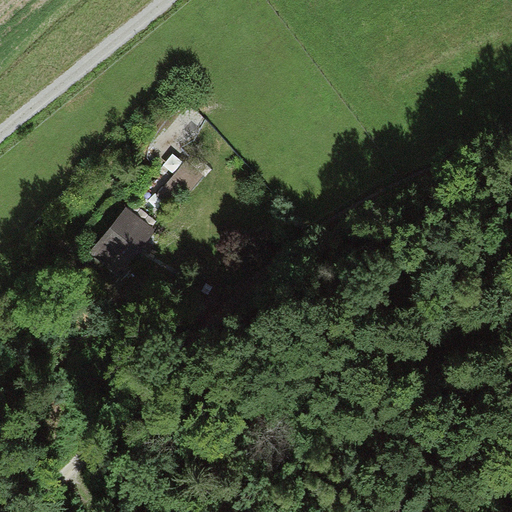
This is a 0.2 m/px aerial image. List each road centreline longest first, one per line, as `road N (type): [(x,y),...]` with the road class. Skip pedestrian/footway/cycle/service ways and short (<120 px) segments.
road 1 (track): [(511,112),(344,188),(304,215),(171,350),(44,511)]
road 2 (track): [(161,0),(0,124)]
